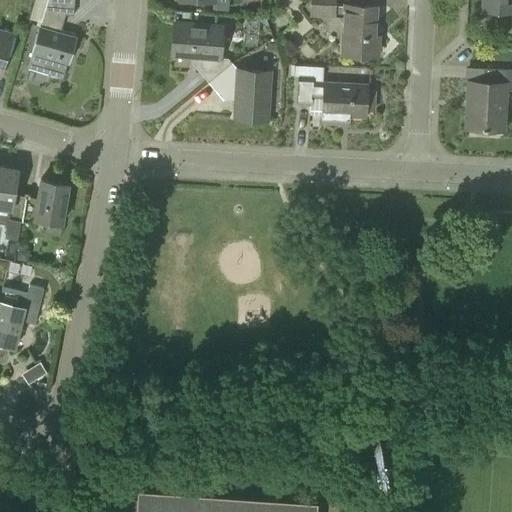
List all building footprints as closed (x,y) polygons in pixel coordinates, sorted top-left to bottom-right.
[(73,15),(74,0),(46,0),(43,12),(73,15)] [(227,10),(228,0),(195,0),(214,2),(214,9),(227,10)] [(345,6),(336,5),(336,0),(309,0),(309,16),(334,17),(334,15),(344,16),(342,52),(377,54),(378,36),(373,36),(375,6),(345,5),(345,6)] [(511,0),(483,0),(483,10),(511,11),(511,0)] [(208,82),(231,62),(228,58),(218,57),(221,26),(175,21),(171,54),(201,57),(200,65),(196,69),(208,82)] [(56,31),(39,26),(27,68),(63,78),(76,33),(57,28),(56,31)] [(0,74),(12,33),(0,29),(0,74)] [(474,29),(469,31),(468,37),(473,40),(478,38),(479,32),(474,29)] [(231,62),(208,82),(218,94),(227,86),(237,87),(234,116),(266,119),(270,72),(237,69),(231,62)] [(294,64),(294,75),(298,75),(313,76),(313,81),(322,82),(323,66),(294,64)] [(511,90),(511,68),(483,68),(483,81),(467,81),(466,100),(469,100),(468,109),(466,109),(465,127),(503,129),(505,90),(511,90)] [(373,110),(374,90),(366,90),(366,84),(322,82),(313,81),(313,76),(298,75),(296,104),(310,105),(309,113),(322,114),(321,121),(340,122),(341,115),(365,116),(365,109),(373,110)] [(0,205),(11,208),(10,217),(21,219),(25,195),(14,193),(18,169),(0,166),(0,205)] [(37,197),(25,195),(21,219),(33,221),(33,218),(46,220),(44,232),(60,235),(68,183),(40,178),(37,197)] [(28,261),(30,249),(18,247),(16,259),(28,261)] [(0,299),(0,340),(15,345),(22,314),(36,317),(43,288),(29,284),(24,305),(0,299)] [(386,434),(387,422),(367,419),(366,431),(386,434)] [(312,511),(313,500),(303,500),(304,481),(171,472),(169,490),(138,488),(138,495),(136,511),(312,511)] [(314,486),(313,500),(312,511),(347,511),(349,488),(314,486)] [(136,511),(138,495),(106,493),(104,511),(136,511)]
